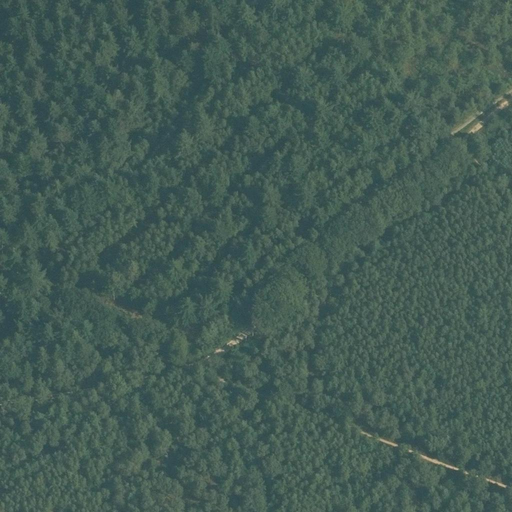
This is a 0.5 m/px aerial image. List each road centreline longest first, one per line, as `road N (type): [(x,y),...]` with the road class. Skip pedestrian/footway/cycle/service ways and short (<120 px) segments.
road 1 (unknown): [(511,494),(448,453),(180,365)]
road 2 (unknown): [(180,365),(458,142)]
road 3 (unknown): [(0,284),(180,365)]
road 4 (unknown): [(0,380),(180,365)]
